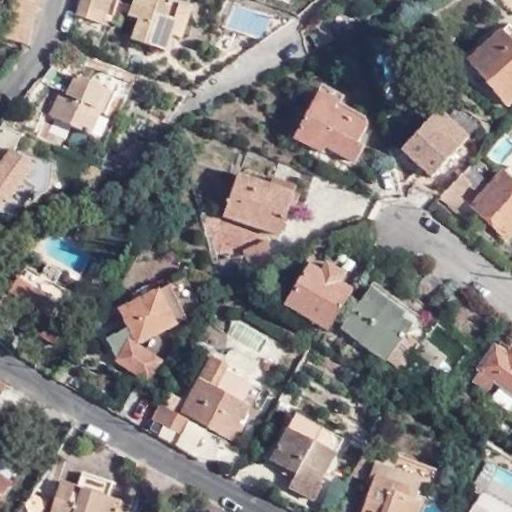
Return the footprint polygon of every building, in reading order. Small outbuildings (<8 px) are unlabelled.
[(0,0),(0,8),(13,11),(16,0),(0,0)] [(81,0),(79,9),(103,17),(109,0),(81,0)] [(160,11),(163,0),(133,0),(130,10),(138,12),(132,35),(164,46),(169,31),(174,16),(171,15),(160,11)] [(176,0),(163,0),(160,11),(171,15),(176,0)] [(184,0),(176,0),(171,15),(174,16),(169,31),(178,34),(188,1),(184,0)] [(511,77),(511,18),(503,8),(462,43),(500,88),(511,77)] [(57,78),(70,83),(77,86),(86,66),(66,58),(57,78)] [(327,119),(354,134),(366,109),(361,105),(364,99),(334,80),(336,74),(317,62),(292,108),(323,125),(327,119)] [(77,86),(70,83),(59,107),(109,127),(119,104),(105,100),(114,77),(86,66),(77,86)] [(105,100),(119,104),(127,84),(114,77),(105,100)] [(435,94),(398,133),(428,161),(465,123),(435,94)] [(0,199),(1,200),(25,186),(51,168),(53,145),(33,138),(31,144),(12,130),(0,145),(0,199)] [(511,209),(511,154),(507,150),(469,191),(501,221),(511,209)] [(219,198),(265,216),(283,174),(237,154),(219,198)] [(466,168),(458,160),(437,182),(433,186),(445,191),(466,168)] [(226,230),(234,249),(260,238),(253,220),(226,230)] [(328,308),(349,272),(338,266),(343,258),(328,248),(322,256),(306,246),(285,282),(328,308)] [(0,292),(0,295),(43,321),(68,278),(25,252),(0,292)] [(410,281),(432,298),(450,275),(429,258),(410,281)] [(113,306),(124,326),(179,301),(163,265),(117,285),(123,300),(113,306)] [(335,308),(379,345),(381,342),(401,317),(404,313),(396,306),(399,301),(367,273),(335,308)] [(99,274),(92,287),(105,294),(112,280),(99,274)] [(401,317),(381,342),(394,351),(414,326),(401,317)] [(470,365),(486,375),(495,365),(511,376),(511,337),(497,328),(470,365)] [(176,391),(233,421),(244,402),(237,397),(245,383),(214,367),(226,345),(208,334),(195,358),(176,391)] [(159,385),(158,384),(157,386),(150,399),(178,414),(186,400),(170,391),(177,377),(167,371),(159,385)] [(294,398),(289,406),(339,433),(344,424),(294,398)] [(339,433),(289,406),(269,444),(292,456),(286,468),(313,481),(339,433)] [(483,418),(503,430),(509,423),(489,409),(483,418)] [(364,432),(370,422),(360,415),(352,425),(364,432)] [(412,486),(419,467),(358,444),(346,462),(369,471),(373,461),(408,474),(405,483),(412,486)] [(44,501),(74,511),(102,511),(105,506),(111,508),(119,488),(103,481),(108,466),(79,455),(72,471),(57,466),(44,501)] [(411,511),(420,489),(412,486),(405,483),(408,474),(373,461),(369,471),(355,506),(371,511),(411,511)] [(42,486),(28,476),(20,489),(30,504),(42,486)] [(511,511),(511,501),(480,484),(465,511),(464,511),(462,511),(461,511),(511,511)] [(15,498),(7,511),(23,511),(28,506),(15,498)]
